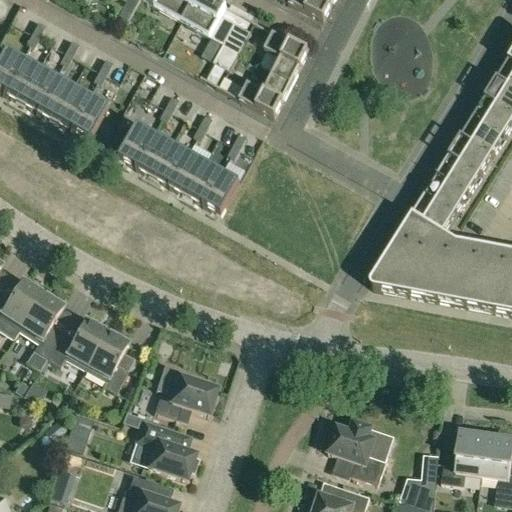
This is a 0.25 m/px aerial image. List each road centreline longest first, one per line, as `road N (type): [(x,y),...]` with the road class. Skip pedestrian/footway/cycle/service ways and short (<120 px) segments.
road 1 (residential): [(19,0),(266,134),(288,137)]
road 2 (residential): [(269,342),(181,314),(98,275),(0,211)]
road 3 (residential): [(403,197),(511,20)]
road 4 (residential): [(511,379),(317,351)]
road 5 (residential): [(269,342),(215,511)]
road 6 (residential): [(317,351),(403,197)]
road 7 (residential): [(288,137),(403,197)]
